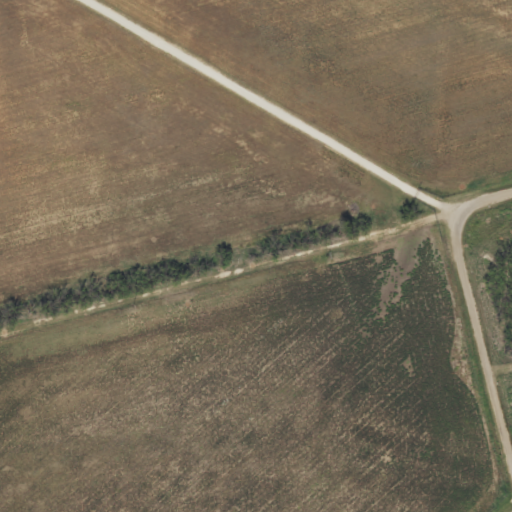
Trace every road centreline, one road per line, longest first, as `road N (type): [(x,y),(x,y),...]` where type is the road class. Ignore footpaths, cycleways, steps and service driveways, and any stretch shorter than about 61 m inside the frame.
road 1 (track): [(0,328),(455,214)]
road 2 (residential): [(511,466),(455,214),(511,191)]
